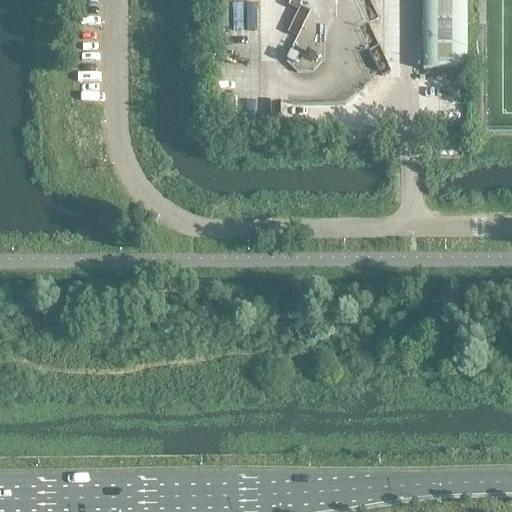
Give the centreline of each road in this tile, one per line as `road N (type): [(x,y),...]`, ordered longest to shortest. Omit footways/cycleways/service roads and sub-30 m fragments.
road 1 (unclassified): [(511,230),(246,233),(198,228),(161,210),(137,181),(118,125),(117,0)]
road 2 (primary): [(511,482),(0,498)]
